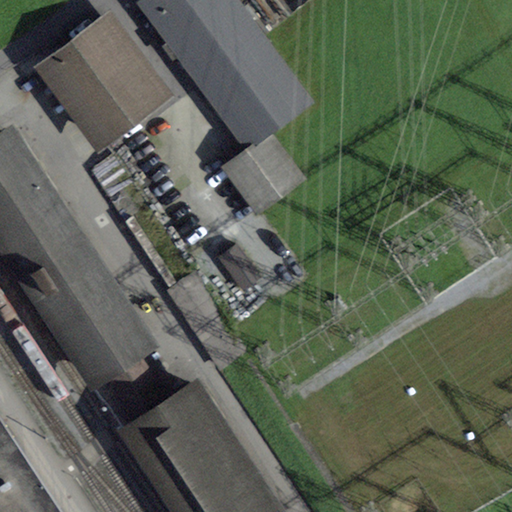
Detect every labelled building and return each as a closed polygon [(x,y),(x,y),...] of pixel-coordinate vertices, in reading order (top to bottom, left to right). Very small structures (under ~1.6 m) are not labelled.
[(138,0),(248,148),(228,163),(259,207),(299,177),(266,134),(312,101),(238,0),(138,0)] [(48,64),(101,136),(157,94),(105,23),(48,64)] [(0,230),(94,374),(105,366),(116,359),(133,348),(145,340),(9,133),(0,139),(0,230)] [(260,276),(236,243),(220,255),(244,288),(260,276)] [(130,426),(186,511),(276,511),(193,385),(168,401),(137,355),(133,348),(116,359),(105,366),(109,372),(140,420),(130,426)] [(0,511),(58,511),(6,433),(0,423),(0,511)]
